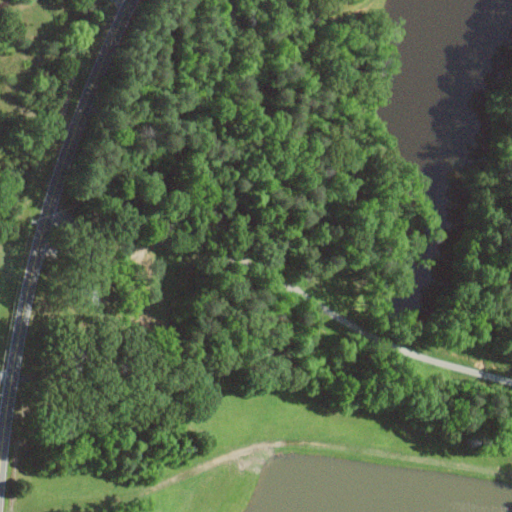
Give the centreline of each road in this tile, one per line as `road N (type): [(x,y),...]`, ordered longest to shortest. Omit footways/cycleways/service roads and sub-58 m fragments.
road 1 (tertiary): [(0,449),(22,317),(62,166),(132,0)]
road 2 (residential): [(96,79),(117,90),(192,63),(224,31),(237,0)]
